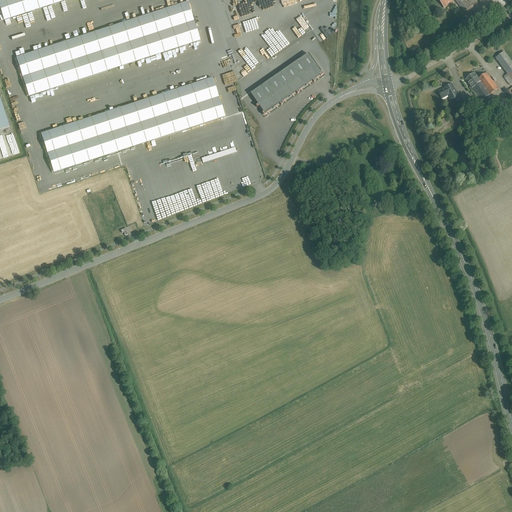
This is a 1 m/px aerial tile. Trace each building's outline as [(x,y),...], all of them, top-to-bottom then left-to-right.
[(76,0),(0,0),(0,12),(4,24),(76,0)] [(439,0),(444,7),(453,0),(459,0),(466,9),(478,0),(477,0),(439,0)] [(187,5),(18,59),(30,96),(199,42),(187,5)] [(511,82),(511,61),(506,52),(497,58),(508,73),(503,76),(509,85),(511,82)] [(310,56),(253,95),(267,116),(324,76),(310,56)] [(475,71),(466,78),(471,85),(469,86),(480,101),(499,87),(489,72),(480,79),(475,71)] [(451,84),(437,91),(441,99),(447,96),(450,100),(457,96),(451,84)] [(0,91),(0,132),(12,129),(0,91)] [(495,157),(492,159),(496,168),(500,166),(495,157)] [(72,299),(69,292),(52,299),(55,307),(72,299)]
